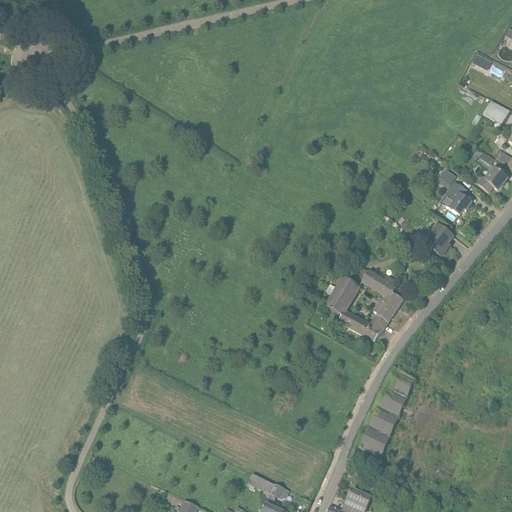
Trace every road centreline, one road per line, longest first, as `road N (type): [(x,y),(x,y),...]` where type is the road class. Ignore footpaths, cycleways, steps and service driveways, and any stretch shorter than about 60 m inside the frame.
road 1 (unclassified): [(74,511),(68,488),(145,313),(91,143),(39,63)]
road 2 (unclassified): [(317,511),(388,361),(511,206)]
road 3 (unclassified): [(39,63),(300,0)]
